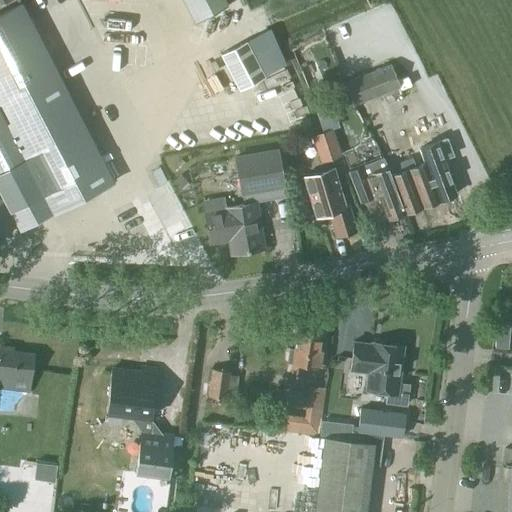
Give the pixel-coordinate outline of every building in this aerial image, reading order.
[(184,0),(196,22),(227,6),(223,0),(184,0)] [(20,2),(0,12),(0,193),(18,228),(52,211),(54,216),(104,190),(101,186),(112,180),(20,2)] [(264,77),(245,41),(219,55),(238,90),(264,77)] [(381,68),(376,70),(385,93),(398,87),(389,65),(386,56),(377,59),(381,68)] [(376,70),(360,77),(369,99),(385,93),(376,70)] [(360,77),(344,83),(353,105),(369,99),(360,77)] [(330,130),(322,133),(317,134),(312,136),(321,162),(339,156),(330,130)] [(438,200),(455,194),(438,147),(428,151),(432,160),(424,163),(438,200)] [(242,199),(284,191),(277,150),(235,157),(242,199)] [(438,200),(424,163),(415,166),(412,157),(404,160),(421,206),(438,200)] [(405,212),(391,175),(384,158),(349,171),(359,199),(377,192),(386,219),(405,212)] [(405,212),(421,206),(404,160),(396,163),(400,172),(391,175),(405,212)] [(332,169),(304,178),(316,217),(328,213),(334,235),(355,228),(349,206),(344,207),(332,169)] [(204,210),(203,210),(209,243),(219,241),(222,237),(228,236),(230,247),(231,254),(263,249),(255,202),(253,202),(243,204),(225,207),(204,210)] [(318,349),(320,335),(296,332),(290,375),(300,377),(302,365),(319,367),(322,350),(318,349)] [(349,362),(353,339),(340,337),(336,361),(349,362)] [(371,342),(371,344),(353,342),(349,370),(367,372),(365,390),(387,392),(385,402),(405,405),(408,385),(398,384),(403,346),(371,342)] [(0,388),(28,392),(33,353),(0,349),(0,388)] [(111,368),(106,412),(129,415),(141,431),(140,430),(140,432),(137,458),(135,473),(166,477),(172,435),(160,433),(149,418),(156,369),(140,367),(139,372),(111,368)] [(238,376),(229,375),(229,371),(211,369),(208,396),(234,400),(238,376)] [(319,433),(325,386),(307,383),(303,413),(282,411),(280,428),(319,433)] [(384,435),(393,436),(401,437),(402,423),(404,415),(359,409),(356,431),(384,435)] [(379,465),(383,436),(351,432),(350,440),(324,437),(314,511),(363,511),(370,464),(379,465)] [(56,466),(36,463),(34,479),(54,481),(56,466)]
